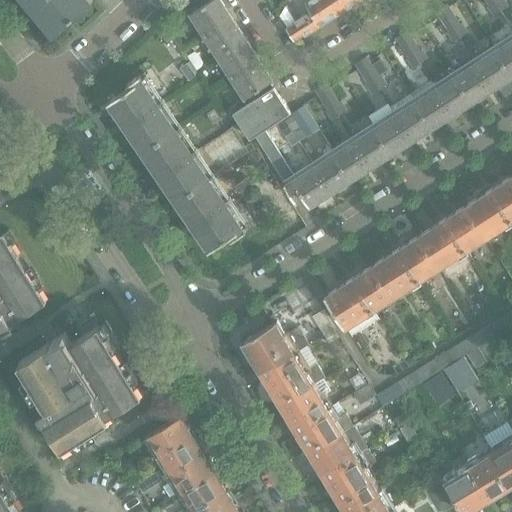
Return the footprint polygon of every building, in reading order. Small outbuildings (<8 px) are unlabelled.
[(30,0),(56,31),(65,23),(70,19),(93,0),(92,0),(30,0)] [(220,0),(211,0),(190,14),(217,55),(245,38),(220,0)] [(297,21),(286,28),(294,40),(304,34),(305,36),(329,20),(316,0),(307,0),(304,2),(310,11),(296,20),(297,21)] [(316,0),(329,20),(339,14),(345,10),(338,0),(316,0)] [(338,0),(345,10),(360,0),(338,0)] [(494,0),(494,1),(500,10),(507,5),(503,0),(494,0)] [(494,1),(488,4),(487,5),(493,14),(500,10),(494,1)] [(447,4),(436,11),(449,30),(454,27),(458,24),(447,4)] [(458,24),(454,27),(459,36),(466,32),(460,23),(458,24)] [(454,27),(449,30),(447,31),(453,40),(459,36),(454,27)] [(408,57),(413,54),(418,50),(406,30),(395,37),(408,57)] [(511,37),(495,48),(511,74),(511,37)] [(245,38),(217,55),(245,98),(271,82),(272,81),(263,66),(254,52),(245,38)] [(511,74),(495,48),(475,61),(492,89),(496,86),(499,84),(511,75),(511,74)] [(418,50),(413,54),(418,62),(425,58),(420,49),(418,50)] [(418,62),(413,54),(408,57),(406,58),(411,66),(418,62)] [(358,61),(353,64),(357,70),(365,83),(371,80),(376,76),(370,66),(368,63),(364,57),(358,61)] [(379,60),(370,66),(376,76),(378,75),(385,70),(379,60)] [(475,61),(454,74),(472,101),(486,93),(489,91),(492,89),(475,61)] [(186,64),(179,69),(188,82),(195,77),(186,64)] [(108,101),(128,131),(142,151),(180,125),(145,73),(128,83),(130,87),(108,101)] [(454,74),(433,88),(452,115),(456,112),(459,110),(472,101),(454,74)] [(376,76),(371,80),(377,89),(384,85),(378,75),(376,76)] [(365,83),(363,84),(370,94),(377,89),(371,80),(365,83)] [(245,98),(232,106),(235,111),(274,87),(271,82),(245,98)] [(325,83),(315,89),(328,108),(332,105),(337,102),(325,83)] [(274,87),(235,111),(243,124),(282,100),(274,87)] [(433,88),(414,100),(432,127),(445,119),(448,117),(452,115),(433,88)] [(410,94),(391,106),(395,112),(393,114),(410,141),(416,138),(418,136),(432,127),(414,100),(410,94)] [(264,128),(291,112),(282,100),(243,124),(251,136),(256,133),(264,128)] [(337,102),(332,105),(338,114),(345,110),(339,101),(337,102)] [(332,105),(328,108),(326,109),(332,118),(338,114),(332,105)] [(304,106),(291,114),(292,117),(298,127),(304,135),(306,138),(319,130),(304,106)] [(393,114),(374,126),(392,153),(405,144),(408,143),(410,141),(393,114)] [(292,117),(285,122),(291,131),(292,131),(298,127),(292,117)] [(142,151),(162,180),(176,201),(214,175),(180,125),(142,151)] [(374,126),(353,139),(372,166),(375,164),(378,162),(392,153),(374,126)] [(292,131),(298,140),(304,135),(298,127),(292,131)] [(264,128),(256,133),(286,182),(294,176),(264,128)] [(291,131),(286,135),(292,144),(298,140),(292,131),(291,131)] [(353,139),(333,152),(351,179),(365,171),(368,169),(372,166),(353,139)] [(255,151),(246,157),(252,166),(261,160),(255,151)] [(333,152),(313,165),(331,192),(335,190),(338,188),(351,179),(333,152)] [(294,176),(286,182),(297,200),(304,196),(310,205),(324,196),(327,194),(331,192),(313,165),(294,176)] [(176,201),(195,229),(210,250),(231,236),(233,239),(250,227),(214,175),(176,201)] [(485,192),(463,207),(483,238),(511,219),(511,180),(510,177),(491,189),(485,192)] [(439,222),(417,237),(437,268),(483,238),(463,207),(444,219),(439,222)] [(0,342),(2,341),(0,337),(0,334),(13,326),(11,323),(46,301),(38,288),(43,285),(31,266),(26,269),(10,243),(15,240),(8,230),(3,233),(0,234),(0,342)] [(393,252),(371,266),(391,298),(410,285),(416,294),(425,288),(420,279),(437,268),(417,237),(398,248),(393,252)] [(346,282),(325,295),(345,327),(350,335),(379,318),(373,309),(391,298),(371,266),(352,278),(346,282)] [(511,309),(377,393),(376,394),(382,404),(511,323),(511,309)] [(324,310),(313,316),(325,334),(335,328),(324,310)] [(85,320),(77,325),(83,335),(100,324),(94,315),(90,317),(85,320)] [(277,320),(243,341),(260,370),(264,377),(279,400),(297,389),(299,392),(299,393),(315,383),(323,378),(325,377),(317,363),(310,368),(299,350),(288,332),(285,334),(277,320)] [(47,343),(20,359),(29,373),(24,377),(35,396),(41,392),(49,405),(43,408),(39,411),(39,413),(43,419),(44,419),(45,418),(63,447),(76,439),(79,444),(98,433),(95,427),(110,418),(108,415),(143,393),(134,380),(139,377),(127,358),(123,361),(106,334),(111,332),(105,321),(100,324),(83,335),(78,338),(72,342),(65,332),(64,333),(57,337),(48,342),(47,343)] [(334,330),(326,334),(332,345),(340,340),(334,330)] [(477,349),(467,356),(475,368),(485,361),(477,349)] [(458,364),(447,371),(458,388),(469,381),(458,364)] [(441,371),(423,383),(438,407),(457,395),(441,371)] [(350,380),(349,381),(355,391),(365,385),(359,375),(350,380)] [(297,389),(279,400),(293,424),(297,431),(307,447),(325,435),(328,439),(353,424),(339,402),(333,406),(333,405),(326,394),(323,396),(315,383),(299,393),(299,392),(297,389)] [(369,383),(353,393),(360,404),(376,395),(369,383)] [(183,413),(146,435),(179,491),(217,468),(210,457),(207,458),(205,454),(191,431),(189,427),(191,426),(183,413)] [(403,415),(394,421),(399,429),(408,423),(403,415)] [(511,418),(508,422),(484,436),(493,450),(502,466),(499,468),(510,487),(511,485),(511,418)] [(325,435),(307,447),(322,471),(326,478),(341,502),(359,491),(357,487),(373,478),(366,467),(376,461),(368,448),(354,425),(353,425),(353,424),(328,439),(325,435)] [(409,424),(400,430),(408,444),(410,442),(417,438),(409,424)] [(417,438),(410,442),(416,452),(423,447),(417,438)] [(469,465),(445,479),(464,511),(468,511),(485,502),(494,496),(510,487),(499,468),(502,466),(493,450),(469,465)] [(0,511),(20,511),(12,499),(18,495),(6,477),(1,480),(0,479),(0,461),(2,461),(2,459),(0,456),(0,511)] [(217,468),(179,491),(191,511),(243,511),(241,511),(240,511),(238,509),(224,486),(222,483),(222,482),(224,481),(217,468)] [(142,493),(164,480),(158,470),(136,484),(140,490),(142,493)] [(359,491),(341,502),(346,511),(393,511),(392,509),(373,478),(357,487),(359,491)] [(442,478),(429,486),(439,502),(446,504),(455,499),(442,478)]
